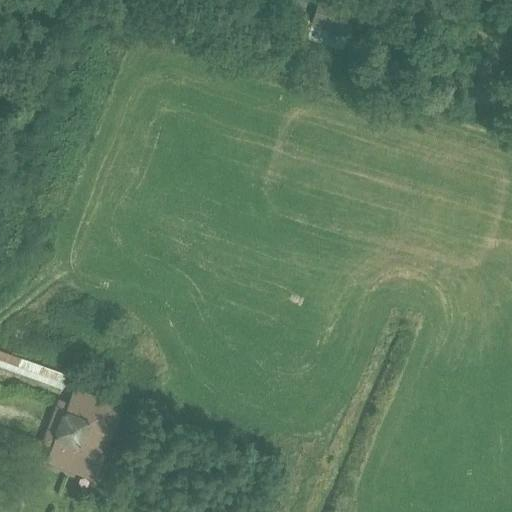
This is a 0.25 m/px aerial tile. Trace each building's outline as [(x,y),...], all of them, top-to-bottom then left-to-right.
[(292,0),(291,5),(304,9),(307,0),(292,0)] [(312,24),(345,35),(353,11),(319,0),(312,24)] [(505,76),(463,64),(459,77),(470,80),(466,97),(496,105),(505,76)] [(65,386),(70,372),(25,356),(23,362),(0,353),(0,376),(32,388),(37,376),(65,386)] [(46,462),(96,481),(124,407),(75,388),(46,462)]
